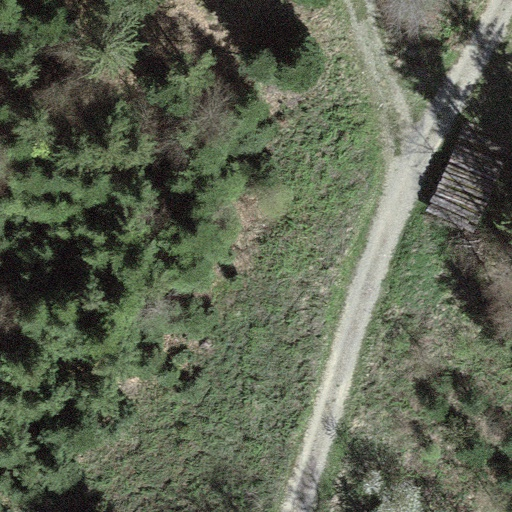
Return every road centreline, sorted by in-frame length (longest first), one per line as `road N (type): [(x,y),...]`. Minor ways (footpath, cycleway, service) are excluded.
road 1 (track): [(296,511),(404,162),(502,0)]
road 2 (track): [(404,162),(362,0)]
